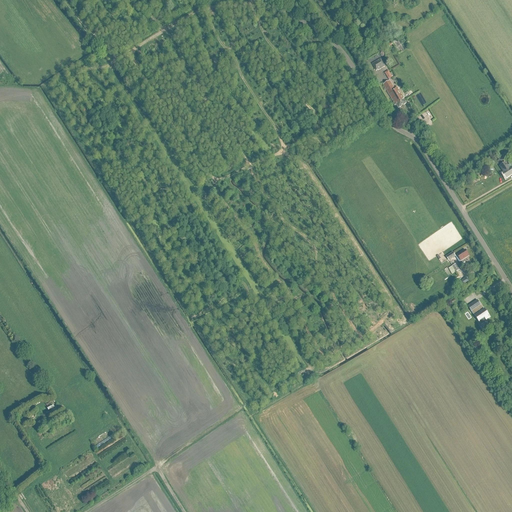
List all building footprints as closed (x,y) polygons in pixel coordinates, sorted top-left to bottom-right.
[(372,64),(376,71),(378,70),(378,71),(385,66),(381,59),(372,64)] [(390,70),(394,77),(398,75),(393,68),(390,70)] [(405,104),(403,100),(403,99),(396,88),(394,89),(389,82),(383,85),(395,104),(393,105),(394,107),(396,106),(398,109),(405,104)] [(439,122),(432,109),(426,112),(434,126),(439,122)] [(506,177),(511,174),(505,164),(500,168),(506,177)] [(465,251),(457,257),(461,262),(462,264),(463,264),(465,263),(465,262),(464,260),(469,257),(465,251)] [(453,254),(446,258),(449,262),(455,258),(453,254)] [(448,269),(452,275),(459,270),(456,264),(448,269)] [(466,278),(459,283),(462,287),(469,282),(466,278)] [(468,307),(471,312),(472,312),(475,316),(474,316),(479,323),(484,319),(486,321),(491,318),(487,313),(486,314),(477,301),(468,307)] [(49,406),(50,409),(52,408),(53,412),(58,409),(56,404),(49,406)] [(100,445),(102,448),(117,436),(115,433),(100,445)] [(169,466),(180,484),(194,476),(183,457),(169,466)]
